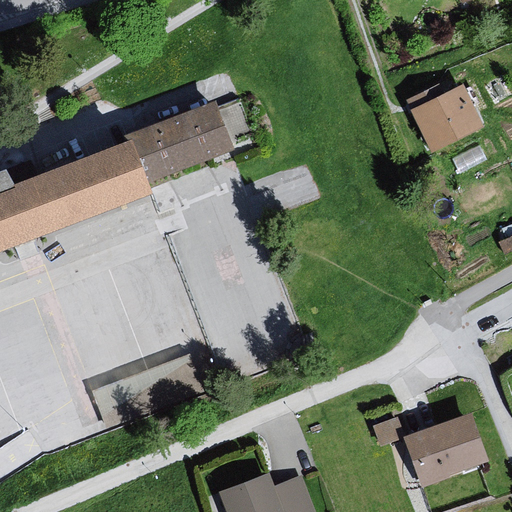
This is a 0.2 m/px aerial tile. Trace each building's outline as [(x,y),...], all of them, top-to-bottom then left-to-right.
[(453,88),(401,115),(422,156),(477,132),(453,88)] [(215,107),(133,142),(149,185),(232,151),(215,107)] [(0,254),(152,195),(149,185),(133,142),(15,188),(7,174),(0,176),(0,254)] [(92,383),(108,426),(206,390),(191,348),(92,383)] [(379,438),(403,433),(398,411),(374,417),(379,438)] [(464,415),(393,436),(416,489),(483,462),(464,415)] [(265,488),(259,473),(209,492),(215,511),(312,511),(295,478),(265,488)]
